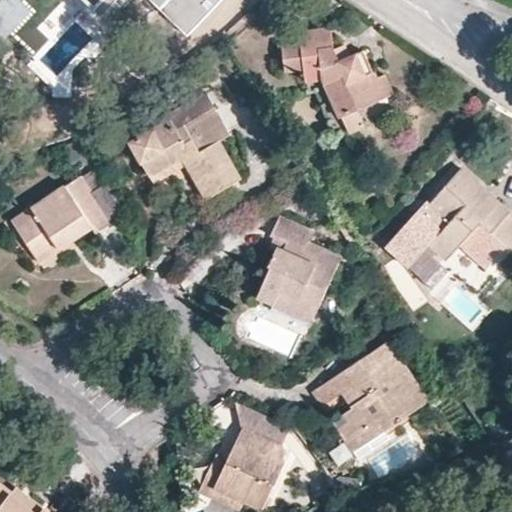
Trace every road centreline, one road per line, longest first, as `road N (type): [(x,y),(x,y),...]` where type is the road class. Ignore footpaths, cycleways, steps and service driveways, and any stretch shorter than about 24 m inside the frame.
road 1 (residential): [(21,373),(146,292),(167,300),(208,358),(207,379),(100,450)]
road 2 (residential): [(402,0),(511,88)]
